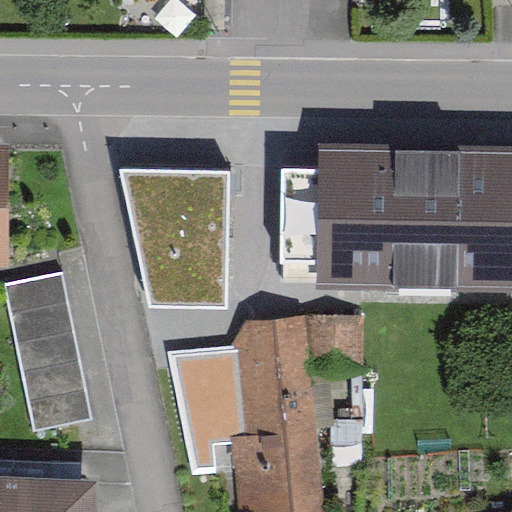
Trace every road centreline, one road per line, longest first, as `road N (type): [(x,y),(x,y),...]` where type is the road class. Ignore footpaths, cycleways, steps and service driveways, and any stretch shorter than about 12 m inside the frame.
road 1 (residential): [(74,87),(157,511)]
road 2 (residential): [(288,82),(511,83)]
road 3 (residential): [(74,87),(288,82)]
